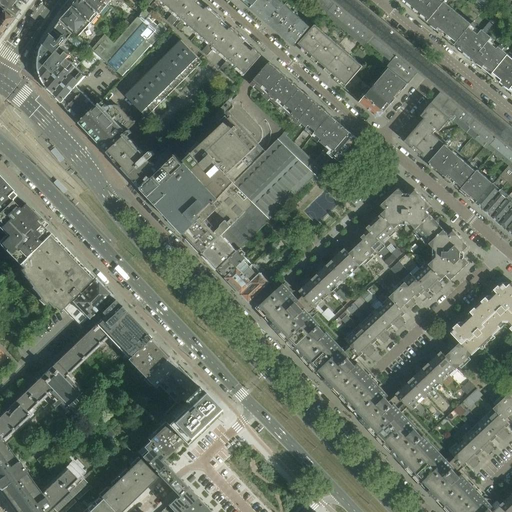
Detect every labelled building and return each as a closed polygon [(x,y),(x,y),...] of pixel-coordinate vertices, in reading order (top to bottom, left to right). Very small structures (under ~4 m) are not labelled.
[(12,0),(0,0),(0,7),(14,17),(19,10),(13,5),(16,2),(12,0)] [(102,15),(85,0),(75,0),(72,5),(73,6),(95,24),(102,15)] [(109,5),(103,0),(85,0),(102,15),(106,18),(113,9),(109,5)] [(161,0),(175,12),(167,21),(173,26),(181,17),(183,19),(197,2),(199,0),(198,0),(161,0)] [(243,0),(254,9),(262,0),(243,0)] [(263,17),(277,0),(262,0),(254,9),(263,17)] [(281,0),(277,0),(263,17),(271,24),(287,5),(281,0)] [(339,3),(335,0),(307,0),(324,13),(328,16),(339,3)] [(359,4),(353,0),(341,0),(339,3),(352,13),(359,4)] [(446,1),(443,0),(401,0),(402,1),(428,23),(445,2),(446,1)] [(197,2),(183,19),(199,33),(215,15),(207,7),(205,9),(197,2)] [(437,30),(454,10),(445,2),(428,23),(437,30)] [(377,34),(376,33),(363,23),(352,14),(352,13),(339,3),(328,16),(365,47),(369,42),(375,36),(377,34)] [(371,14),(359,5),(359,4),(352,13),(352,14),(363,23),(371,14)] [(287,5),(271,24),(279,31),(296,12),(287,5)] [(69,12),(61,20),(78,34),(84,27),(87,30),(90,27),(92,29),(95,25),(95,24),(73,6),(72,7),(71,8),(70,8),(69,9),(69,10),(68,11),(69,12)] [(14,17),(0,7),(0,27),(4,31),(14,17)] [(153,46),(160,37),(167,29),(159,22),(159,23),(160,24),(157,28),(148,20),(151,16),(152,17),(153,16),(146,10),(145,10),(132,25),(127,20),(121,26),(127,31),(121,37),(117,33),(111,39),(105,34),(92,49),(93,50),(93,51),(118,73),(118,72),(119,72),(123,76),(129,70),(129,71),(131,69),(131,70),(147,55),(146,55),(144,54),(151,47),(153,46)] [(446,38),(463,17),(454,10),(437,30),(446,38)] [(296,12),(279,31),(288,38),(304,20),(296,12)] [(383,25),(371,15),(371,14),(363,23),(376,33),(383,25)] [(238,35),(232,29),(215,15),(199,33),(222,53),(238,35)] [(455,45),(472,25),(463,17),(446,38),(455,45)] [(304,20),(288,38),(295,45),(311,26),(304,20)] [(60,22),(54,30),(45,45),(44,47),(43,48),(43,49),(42,50),(42,51),(42,53),(41,54),(41,55),(41,57),(40,65),(40,67),(40,69),(41,71),(41,72),(62,48),(74,33),(60,22)] [(464,52),(481,31),(476,27),(478,25),(474,22),(472,25),(455,45),(464,52)] [(473,60),(492,37),(487,33),(493,26),(489,23),(483,30),(481,31),(464,52),(473,60)] [(316,25),(297,47),(307,56),(310,53),(313,56),(311,59),(321,67),(340,46),(316,25)] [(396,35),(389,29),(383,25),(376,33),(377,34),(389,44),(396,35)] [(402,55),(389,44),(377,34),(375,36),(369,42),(391,62),(388,66),(409,84),(421,70),(413,64),(402,55)] [(262,56),(238,35),(222,53),(246,74),(262,56)] [(409,46),(396,36),(396,35),(389,44),(402,55),(409,46)] [(68,41),(77,48),(81,43),(72,36),(68,41)] [(482,67),(499,46),(494,42),(496,40),(492,37),(473,60),(482,67)] [(182,40),(181,41),(176,46),(178,47),(195,64),(200,59),(182,40)] [(208,45),(203,52),(208,56),(213,50),(208,45)] [(490,74),(507,54),(503,50),(504,48),(500,45),(499,46),(482,67),(490,74)] [(195,64),(178,47),(176,46),(171,51),(172,53),(189,70),(195,64)] [(353,79),(363,67),(340,46),(321,67),(331,76),(333,73),(337,76),(334,79),(345,88),(353,79)] [(421,56),(410,47),(409,46),(402,55),(413,64),(421,56)] [(62,48),(41,72),(43,78),(44,79),(45,82),(46,83),(47,85),(71,56),(62,48)] [(189,70),(172,53),(171,51),(165,57),(167,58),(184,75),(189,70)] [(508,89),(511,84),(511,57),(507,54),(490,74),(508,89)] [(71,56),(47,85),(48,86),(55,94),(77,68),(81,64),(79,62),(72,55),(71,56)] [(184,75),(167,58),(165,57),(160,62),(178,81),(184,75)] [(221,68),(226,72),(232,66),(227,61),(221,68)] [(160,62),(154,68),(172,87),(178,81),(160,62)] [(278,69),(270,63),(251,84),(255,88),(258,84),(262,88),(278,69)] [(391,105),(409,84),(388,66),(370,87),(391,105)] [(77,68),(55,94),(63,103),(77,86),(86,76),(77,68)] [(172,87),(154,68),(148,74),(167,92),(172,87)] [(301,89),(278,69),(262,88),(266,91),(263,95),(269,101),(273,97),(281,105),(278,108),(281,111),(282,110),(301,89)] [(167,92),(148,74),(143,79),(144,81),(161,98),(167,92)] [(161,98),(144,81),(143,79),(137,85),(156,103),(161,98)] [(359,83),(353,79),(345,88),(350,93),(359,83)] [(450,95),(458,86),(451,81),(448,85),(444,89),(444,90),(450,95)] [(137,85),(132,90),(133,92),(150,109),(156,103),(137,85)] [(82,124),(102,106),(101,104),(97,107),(83,92),(77,86),(63,103),(69,109),(82,124)] [(469,96),(469,95),(458,86),(450,95),(462,105),(469,96)] [(391,105),(370,87),(364,94),(385,112),(391,105)] [(316,102),(301,89),(282,110),(285,113),(286,112),(292,116),(293,115),(296,118),(295,119),(295,120),(294,121),(297,123),(316,102)] [(150,109),(133,92),(132,90),(126,96),(144,114),(150,109)] [(498,135),(486,125),(474,115),(462,105),(450,95),(444,90),(441,92),(432,103),(451,119),(453,120),(454,120),(455,121),(475,137),(487,148),(498,135)] [(385,112),(364,94),(359,100),(377,117),(381,117),(385,112)] [(481,106),(480,105),(469,96),(462,105),(474,115),(481,106)] [(235,184),(264,153),(227,114),(233,108),(234,107),(234,106),(233,105),(229,101),(173,157),(142,187),(186,234),(201,218),(200,214),(213,201),(215,203),(235,184)] [(323,109),(316,102),(297,123),(300,126),(303,123),(307,127),(323,109)] [(425,119),(405,141),(413,148),(417,145),(420,148),(419,149),(423,153),(422,155),(430,163),(446,144),(434,133),(437,129),(440,131),(451,119),(432,103),(425,111),(427,113),(423,117),(425,119)] [(113,106),(108,111),(102,106),(82,124),(88,129),(109,152),(120,141),(118,139),(123,134),(125,131),(126,132),(135,124),(119,106),(118,106),(118,105),(117,105),(115,105),(114,106),(113,106)] [(494,116),(482,106),(481,106),(474,115),(486,125),(494,116)] [(331,115),(323,109),(307,127),(312,131),(310,134),(313,137),(314,135),(331,115)] [(337,121),(331,115),(314,135),(317,139),(315,142),(318,144),(337,121)] [(506,126),(505,125),(494,116),(486,125),(498,135),(506,126)] [(327,147),(344,127),(337,121),(318,144),(321,147),(323,144),(327,147)] [(511,142),(511,131),(506,126),(498,135),(510,145),(511,142)] [(331,156),(351,133),(344,127),(327,147),(331,150),(328,153),(331,156)] [(251,206),(204,253),(219,269),(239,250),(323,169),(321,167),(331,156),(328,153),(331,150),(327,147),(315,161),(287,136),(290,132),(287,130),(264,153),(235,184),(250,198),(251,206)] [(340,158),(357,139),(351,133),(331,156),(334,158),(336,155),(340,158)] [(118,158),(126,166),(124,168),(136,181),(137,182),(139,180),(143,184),(141,186),(142,187),(173,157),(164,147),(156,155),(155,152),(152,151),(147,155),(144,152),(142,152),(141,153),(140,152),(137,148),(123,134),(118,139),(120,141),(109,152),(116,159),(118,158)] [(511,146),(511,145),(510,145),(498,135),(487,148),(502,160),(504,161),(510,167),(511,167),(511,146)] [(470,166),(473,163),(467,158),(466,159),(461,154),(459,156),(454,152),(456,149),(452,147),(448,143),(446,144),(430,163),(455,184),(470,166)] [(462,191),(478,173),(470,166),(455,184),(462,191)] [(511,167),(510,167),(495,185),(478,204),(485,211),(503,190),(509,184),(511,186),(511,167)] [(479,171),(478,173),(462,191),(478,204),(495,185),(487,178),(479,171)] [(6,184),(0,189),(0,207),(15,194),(15,195),(16,194),(6,184)] [(201,218),(186,234),(204,253),(251,206),(250,198),(235,184),(215,203),(213,201),(200,214),(201,218)] [(405,194),(401,191),(399,189),(390,197),(382,205),(386,210),(383,213),(397,228),(404,221),(409,221),(416,229),(431,215),(427,211),(432,207),(416,189),(410,195),(405,194)] [(503,190),(485,211),(493,217),(508,199),(504,196),(507,193),(503,190)] [(50,233),(44,227),(43,227),(36,219),(31,213),(30,213),(23,206),(25,204),(15,195),(15,194),(0,207),(0,228),(6,234),(0,240),(0,244),(17,263),(50,233)] [(511,194),(508,199),(493,217),(500,224),(511,210),(511,194)] [(511,210),(500,224),(508,230),(511,225),(511,210)] [(399,230),(397,228),(383,213),(379,217),(375,212),(371,215),(390,234),(395,230),(397,232),(399,230)] [(390,234),(371,215),(369,217),(368,218),(370,220),(368,221),(371,224),(368,228),(383,245),(385,243),(383,240),(390,234)] [(434,219),(431,215),(416,229),(414,231),(416,233),(418,231),(429,242),(427,244),(429,246),(431,244),(445,231),(442,227),(447,222),(441,217),(442,216),(441,216),(439,217),(438,216),(434,219)] [(383,245),(368,228),(365,225),(363,228),(362,228),(363,230),(365,228),(368,232),(362,237),(364,240),(378,254),(380,252),(378,250),(383,245)] [(449,234),(445,231),(431,244),(437,251),(437,257),(430,263),(430,264),(444,278),(447,275),(452,280),(461,271),(470,263),(464,257),(464,253),(468,249),(470,247),(454,230),(449,234)] [(88,272),(89,271),(82,266),(81,267),(77,265),(79,263),(74,256),(73,257),(69,252),(65,246),(64,247),(59,242),(55,236),(54,237),(50,233),(17,263),(22,267),(20,269),(24,275),(25,273),(30,279),(28,281),(32,286),(33,285),(38,290),(36,292),(40,298),(41,296),(47,302),(49,300),(54,305),(53,306),(59,310),(66,304),(93,277),(88,272)] [(378,254),(364,240),(362,242),(359,239),(357,241),(355,239),(354,240),(355,240),(351,243),(350,244),(352,245),(350,247),(353,251),(350,253),(362,265),(364,263),(366,264),(365,265),(366,265),(378,254)] [(393,242),(388,247),(394,253),(386,260),(390,265),(404,253),(393,242)] [(273,253),(279,247),(276,244),(269,250),(273,253)] [(330,253),(332,255),(331,256),(334,259),(330,263),(346,280),(348,278),(346,276),(357,265),(359,267),(362,265),(350,253),(346,248),(342,252),(337,247),(331,252),(330,253)] [(239,250),(219,269),(226,277),(247,258),(239,250)] [(252,282),(261,273),(247,258),(226,277),(242,294),(254,283),(252,282)] [(316,267),(317,269),(316,270),(319,273),(315,277),(331,294),(333,292),(331,290),(342,279),(344,281),(346,280),(330,263),(327,266),(322,261),(317,266),(316,266),(316,267)] [(430,264),(430,263),(428,261),(426,263),(428,265),(417,276),(415,274),(407,281),(405,279),(403,281),(416,295),(419,297),(425,292),(427,295),(426,296),(428,298),(428,297),(431,295),(428,293),(432,289),(437,294),(442,289),(443,288),(442,286),(443,285),(440,282),(444,278),(430,264)] [(254,283),(242,294),(250,303),(270,283),(261,273),(252,282),(254,283)] [(301,281),(302,283),(301,284),(304,287),(300,291),(316,308),(318,306),(316,304),(327,293),(329,295),(331,294),(315,277),(312,280),(307,275),(302,280),(301,281)] [(88,318),(111,296),(95,279),(72,301),(72,302),(68,306),(83,322),(88,318)] [(416,295),(403,281),(391,292),(392,292),(394,294),(391,296),(402,308),(405,306),(408,309),(410,307),(412,309),(412,308),(416,305),(416,304),(415,303),(417,301),(414,297),(416,295)] [(511,282),(507,287),(503,282),(502,283),(503,284),(495,291),(497,293),(489,300),(487,298),(483,302),(481,302),(479,304),(499,326),(503,322),(509,322),(511,325),(511,283),(511,284),(511,283),(511,282)] [(316,308),(300,291),(300,290),(300,291),(293,291),(286,283),(261,306),(268,314),(267,315),(267,316),(270,314),(276,321),(273,324),(281,333),(282,332),(289,339),(288,340),(288,341),(312,319),(320,312),(316,308)] [(402,308),(391,296),(389,298),(391,301),(379,312),(377,309),(375,311),(391,328),(395,325),(399,329),(405,324),(406,323),(404,322),(406,320),(403,317),(407,313),(402,309),(402,308)] [(87,398),(74,384),(62,371),(64,370),(67,374),(109,334),(127,353),(128,352),(131,355),(149,339),(150,337),(116,301),(114,299),(101,312),(102,314),(105,316),(31,386),(42,397),(47,392),(44,389),(46,387),(71,413),(87,398)] [(450,331),(461,342),(473,355),(501,328),(499,326),(479,304),(476,307),(476,309),(470,314),(470,319),(465,323),(461,323),(455,328),(454,328),(450,331)] [(391,328),(375,311),(374,312),(376,315),(364,326),(362,323),(360,325),(376,342),(380,338),(384,343),(390,338),(391,337),(389,335),(391,334),(388,331),(391,328)] [(329,312),(324,316),(328,321),(333,316),(329,312)] [(341,350),(334,342),(312,319),(288,341),(289,341),(290,340),(296,347),(295,348),(303,356),(303,357),(305,356),(326,379),(349,357),(341,350)] [(376,342),(360,325),(359,326),(361,329),(349,339),(347,337),(345,339),(349,343),(361,356),(365,352),(369,357),(375,352),(376,351),(375,349),(376,348),(373,345),(376,342)] [(152,342),(149,339),(131,355),(127,359),(131,363),(133,361),(138,366),(159,346),(153,340),(152,342)] [(447,346),(446,347),(448,348),(446,350),(449,354),(447,356),(458,368),(460,365),(462,367),(461,368),(462,368),(475,356),(473,355),(461,342),(458,345),(455,342),(453,344),(451,342),(451,343),(447,346)] [(350,402),(373,379),(358,363),(356,366),(353,362),(361,356),(349,343),(341,350),(349,357),(326,379),(325,380),(333,389),(336,386),(342,393),(342,394),(343,394),(350,402)] [(159,346),(138,366),(144,372),(141,375),(144,378),(147,375),(166,357),(163,354),(165,352),(159,346)] [(427,356),(428,358),(427,359),(430,362),(427,365),(443,382),(444,381),(442,378),(453,368),(456,370),(458,368),(447,356),(442,351),(438,355),(433,350),(428,355),(427,356)] [(168,355),(166,357),(147,375),(153,382),(150,384),(153,387),(157,384),(175,366),(172,363),(174,362),(168,355)] [(412,370),(414,372),(412,373),(415,376),(412,379),(427,396),(429,395),(427,392),(439,382),(441,384),(443,382),(427,365),(423,369),(419,364),(413,369),(412,370)] [(177,365),(175,366),(157,384),(166,393),(184,376),(181,372),(183,371),(177,365)] [(186,374),(184,376),(166,393),(175,403),(193,385),(190,382),(192,380),(186,374)] [(397,384),(399,386),(397,387),(400,390),(397,394),(409,407),(412,411),(414,409),(412,406),(424,396),(426,398),(427,396),(412,379),(408,383),(404,378),(398,383),(397,384)] [(401,414),(409,407),(397,394),(389,401),(386,398),(389,396),(373,379),(350,402),(357,409),(358,410),(364,417),(362,419),(370,428),(371,427),(386,442),(408,421),(401,414)] [(470,381),(462,389),(467,395),(476,387),(470,381)] [(195,383),(193,385),(175,403),(160,417),(164,421),(183,441),(184,441),(185,442),(206,422),(205,421),(218,408),(195,383)] [(48,511),(69,492),(66,488),(82,473),(73,463),(42,493),(26,471),(26,470),(19,461),(2,439),(34,409),(33,409),(44,399),(42,397),(31,386),(0,416),(0,491),(15,511),(48,511)] [(474,401),(482,393),(477,389),(470,396),(474,401)] [(496,403),(498,405),(495,407),(506,419),(509,417),(511,420),(511,419),(511,396),(509,393),(507,391),(495,403),(495,404),(496,403)] [(511,424),(506,419),(495,407),(493,409),(495,412),(483,422),(481,420),(480,422),(496,438),(499,435),(503,440),(509,435),(510,434),(508,432),(510,431),(507,428),(511,424)] [(183,441),(164,421),(155,430),(157,432),(174,449),(183,441)] [(445,461),(438,453),(408,421),(386,442),(393,450),(392,451),(393,452),(407,468),(409,466),(430,490),(453,468),(445,461)] [(496,438),(480,422),(478,423),(480,426),(469,436),(466,434),(465,436),(481,452),(484,449),(489,454),(494,449),(495,448),(494,446),(495,445),(492,442),(496,438)] [(174,449),(157,432),(155,430),(147,438),(149,441),(165,458),(174,449)] [(481,452),(465,436),(463,437),(465,440),(454,450),(452,448),(449,450),(453,454),(465,466),(465,467),(469,463),(474,468),(479,463),(480,462),(479,460),(480,459),(477,456),(481,452)] [(165,458),(149,441),(138,452),(169,485),(179,495),(188,487),(178,476),(163,461),(165,458)] [(453,511),(454,511),(478,491),(463,474),(460,476),(457,473),(465,466),(453,454),(445,461),(453,468),(430,490),(429,491),(437,499),(440,497),(446,504),(447,505),(453,511)] [(140,459),(100,496),(115,511),(120,511),(157,477),(140,459)] [(57,511),(88,483),(84,479),(53,508),(57,511)] [(79,500),(92,487),(90,485),(77,498),(79,500)] [(168,505),(174,511),(181,511),(197,497),(188,487),(179,495),(168,505)] [(501,495),(503,497),(502,498),(505,501),(501,504),(501,505),(507,511),(511,511),(511,493),(508,489),(502,494),(501,495)] [(507,511),(501,505),(501,504),(498,502),(497,501),(492,506),(483,496),(478,491),(454,511),(507,511)] [(115,511),(100,496),(86,510),(87,511),(115,511)] [(200,511),(206,506),(197,497),(181,511),(200,511)] [(65,511),(76,502),(74,500),(61,511),(65,511)]
